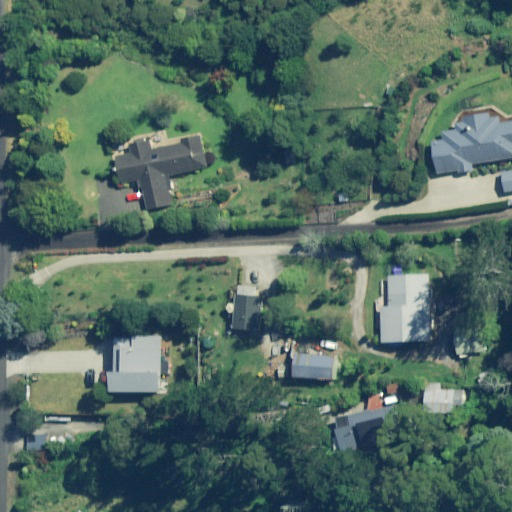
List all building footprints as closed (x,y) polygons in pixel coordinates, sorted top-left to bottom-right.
[(448,141),(437,142),(441,174),(461,171),(462,173),(476,171),(475,166),(511,160),(511,123),(503,125),(502,118),(493,120),(492,114),(466,118),(467,123),(459,124),(460,131),(447,133),(448,141)] [(207,168),(201,137),(181,141),(182,145),(152,151),(150,140),(131,145),(133,154),(117,158),(123,184),(140,180),(147,210),(173,204),(167,177),(207,168)] [(432,342),(431,276),(391,276),(391,307),(383,308),(384,343),(432,342)] [(474,355),(472,330),(456,332),(458,356),(474,355)] [(110,380),(114,380),(114,393),(163,392),(163,337),(117,338),(118,367),(110,367),(110,380)] [(338,356),(299,354),(297,377),(336,380),(338,356)] [(424,412),(461,414),(462,395),(425,393),(424,412)] [(400,437),(396,408),(351,414),(353,427),(335,429),(338,454),(371,449),(370,441),(400,437)]
